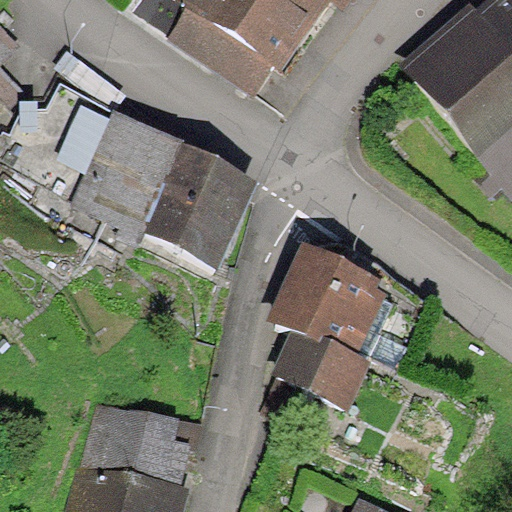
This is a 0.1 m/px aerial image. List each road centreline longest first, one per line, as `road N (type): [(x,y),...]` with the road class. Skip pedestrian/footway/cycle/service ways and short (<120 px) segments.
road 1 (unclassified): [(303,175),(266,260),(205,511)]
road 2 (residential): [(303,175),(68,0)]
road 3 (residential): [(511,322),(303,175)]
road 4 (unclassified): [(408,0),(332,108),(303,175)]
